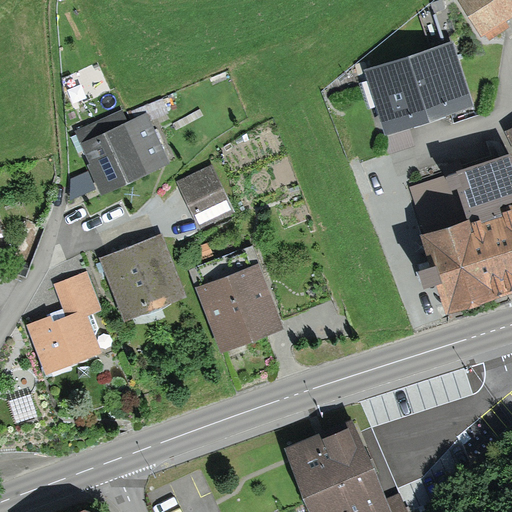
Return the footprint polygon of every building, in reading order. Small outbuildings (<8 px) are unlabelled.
[(506,25),(500,15),(511,7),(511,0),(463,0),(488,38),(506,25)] [(373,74),(390,124),(464,100),(447,50),(373,74)] [(91,166),(100,186),(161,158),(144,121),(127,129),(120,112),(78,132),(94,165),(91,166)] [(441,278),(449,305),(511,283),(511,161),(509,155),(458,171),(456,163),(444,167),(447,176),(411,187),(436,262),(432,263),(431,260),(418,264),(424,283),(441,278)] [(183,184),(200,221),(228,208),(210,171),(183,184)] [(108,258),(129,311),(176,292),(156,239),(108,258)] [(272,319),(264,298),(270,295),(251,249),(191,272),(199,292),(205,289),(224,338),(272,319)] [(90,339),(93,338),(98,328),(91,310),(99,307),(86,273),(55,284),(65,308),(48,315),(49,319),(33,325),(50,367),(94,350),(90,339)] [(380,503),(368,475),(372,474),(366,459),(362,461),(349,429),(296,452),(312,490),(305,493),(313,511),(404,511),(398,496),(380,503)]
